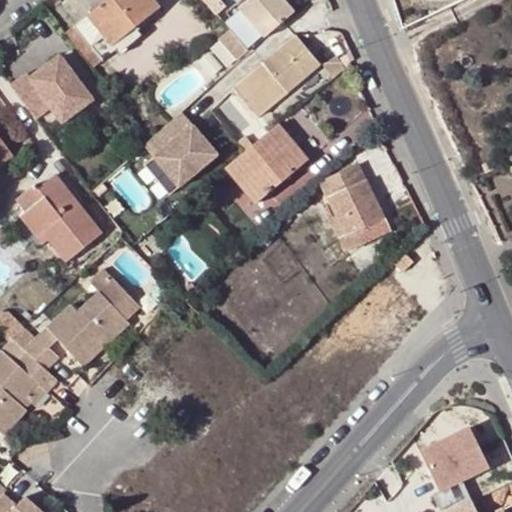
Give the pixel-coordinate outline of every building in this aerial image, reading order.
[(155,0),(105,0),(73,27),(99,57),(160,6),(155,0)] [(295,10),(286,0),(244,0),(239,5),(265,36),(295,10)] [(73,27),(63,34),(88,65),(99,57),(73,27)] [(215,42),(233,66),(244,56),(227,33),(215,42)] [(296,62),(309,51),(295,34),(232,88),(255,117),(305,74),(296,62)] [(332,75),(347,63),(329,42),(314,54),(332,75)] [(309,51),(296,62),(305,74),(319,63),(309,51)] [(94,101),(62,56),(33,77),(29,72),(12,84),(36,118),(52,107),(63,123),(94,101)] [(181,112),(144,145),(154,158),(179,187),(217,154),(181,112)] [(244,151),(226,167),(256,202),(308,158),(279,121),(249,147),(244,151)] [(0,165),(7,160),(13,156),(0,137),(0,165)] [(506,163),(511,160),(511,152),(503,157),(506,163)] [(0,186),(17,174),(7,160),(0,165),(0,186)] [(358,165),(321,184),(336,215),(330,218),(345,251),(361,244),(357,233),(383,219),(358,165)] [(36,184),(16,200),(26,212),(22,215),(36,233),(43,228),(49,236),(68,259),(101,232),(58,174),(40,188),(36,184)] [(42,242),(36,233),(22,215),(16,220),(36,247),(42,242)] [(383,219),(357,233),(361,244),(388,231),(383,219)] [(43,228),(36,233),(42,242),(49,236),(43,228)] [(394,266),(397,270),(407,260),(404,256),(394,266)] [(400,274),(411,264),(407,260),(397,270),(400,274)] [(100,292),(115,279),(104,268),(90,281),(100,292)] [(71,306),(35,339),(24,349),(27,353),(46,370),(59,359),(48,347),(57,339),(76,360),(100,338),(106,344),(127,324),(124,320),(139,306),(115,279),(100,292),(78,313),(71,306)] [(0,327),(11,338),(22,327),(6,312),(0,311),(0,327)] [(24,349),(35,339),(22,327),(11,338),(13,340),(24,349)] [(100,338),(76,360),(81,366),(106,344),(100,338)] [(13,340),(2,352),(16,365),(27,353),(24,349),(13,340)] [(18,403),(37,383),(46,392),(57,381),(46,370),(27,353),(16,365),(2,352),(0,354),(0,432),(2,434),(25,410),(18,403)] [(34,405),(46,392),(37,383),(18,403),(25,410),(32,403),(34,405)] [(431,495),(438,511),(468,497),(460,481),(488,468),(469,428),(419,451),(438,492),(431,495)] [(0,496),(0,511),(37,511),(23,499),(16,507),(2,495),(0,496)] [(474,511),(470,502),(447,511),(474,511)]
